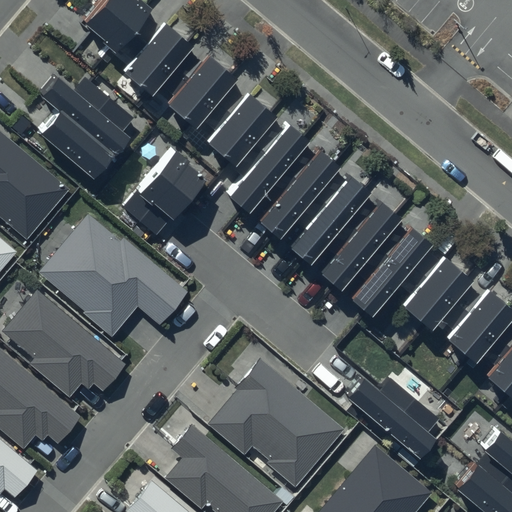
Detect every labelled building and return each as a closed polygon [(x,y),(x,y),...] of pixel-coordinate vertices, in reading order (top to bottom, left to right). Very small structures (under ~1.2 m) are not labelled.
[(151,13),(135,0),(98,0),(79,23),(127,64),(121,71),(152,98),(161,88),(171,97),(165,104),(194,129),(199,123),(210,132),(202,141),(240,173),(225,190),(373,315),(399,285),(410,295),(401,305),(432,331),(441,321),(452,330),(444,339),(473,364),(481,354),(494,365),(486,375),(511,397),(511,322),(509,320),(511,316),(511,311),(487,290),(482,297),(469,286),(473,281),(442,255),(439,259),(428,251),(433,245),(410,226),(406,231),(399,225),(403,220),(380,200),(375,206),(367,200),(373,193),(347,171),(343,176),(338,172),(342,167),(318,147),(314,153),(308,147),(312,143),(287,122),(282,129),(274,123),(278,119),(248,93),(243,99),(230,88),(237,80),(208,55),(202,62),(190,52),(193,47),(164,23),(153,35),(141,25),(151,13)] [(53,73),(39,90),(55,105),(34,130),(94,181),(130,138),(121,131),(133,117),(84,76),(73,90),(53,73)] [(67,186),(0,130),(0,216),(25,237),(67,186)] [(205,177),(171,147),(121,205),(156,235),(205,177)] [(86,209),(35,268),(82,308),(81,309),(109,334),(136,303),(157,322),(186,288),(122,233),(118,237),(86,209)] [(0,265),(15,248),(0,235),(0,265)] [(36,286),(0,327),(32,355),(28,360),(67,394),(80,380),(87,386),(92,380),(100,388),(123,361),(36,286)] [(79,414),(0,346),(0,427),(22,446),(34,431),(41,436),(45,431),(56,441),(79,414)] [(345,428),(259,357),(204,422),(244,455),(250,448),(296,487),(345,428)] [(439,418),(391,378),(380,391),(365,379),(349,399),(421,459),(437,440),(428,432),(439,418)] [(270,511),(282,498),(190,421),(169,446),(180,454),(162,475),(199,506),(203,501),(216,511),(270,511)] [(511,511),(511,440),(496,426),(480,445),(483,448),(453,483),(487,511),(511,511)] [(0,437),(0,489),(3,486),(13,494),(35,468),(0,437)] [(415,511),(432,493),(375,445),(318,511),(415,511)] [(190,511),(149,477),(124,508),(129,511),(190,511)]
